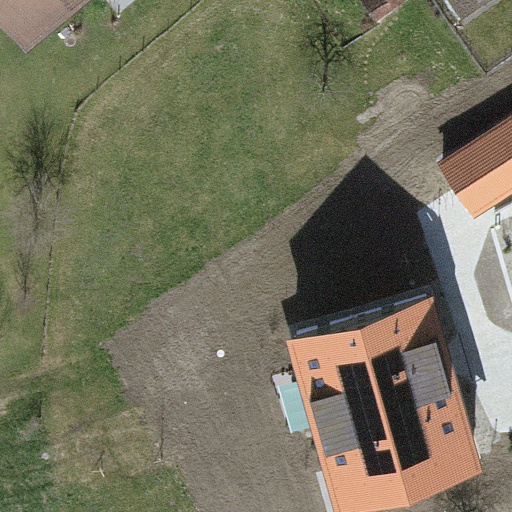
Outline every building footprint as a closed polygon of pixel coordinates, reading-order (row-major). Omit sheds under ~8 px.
[(0,0),(0,2),(24,32),(63,0),(0,0)] [(367,0),(378,15),(398,2),(396,0),(367,0)] [(428,113),(411,84),(383,100),(400,129),(428,113)] [(511,186),(511,116),(444,160),(476,210),(511,186)] [(474,456),(428,292),(297,329),(314,388),(325,385),(332,406),(320,409),(343,493),(474,456)]
